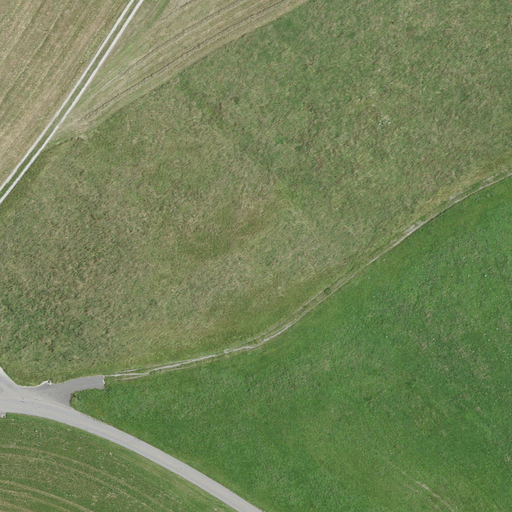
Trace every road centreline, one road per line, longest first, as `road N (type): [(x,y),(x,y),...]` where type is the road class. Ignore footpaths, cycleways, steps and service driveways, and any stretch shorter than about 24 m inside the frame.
road 1 (track): [(511,171),(414,226),(260,344),(104,382)]
road 2 (track): [(140,0),(0,197)]
road 3 (track): [(42,404),(162,455),(255,511)]
